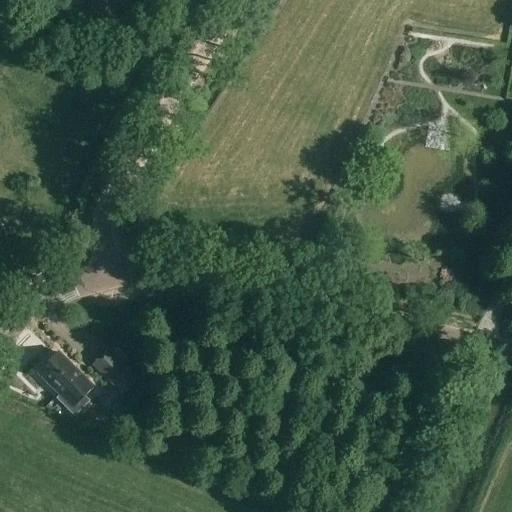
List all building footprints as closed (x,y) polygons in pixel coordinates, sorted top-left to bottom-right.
[(511,0),(505,0),(496,68),(511,70),(511,0)] [(117,347),(112,352),(121,361),(126,356),(117,347)] [(91,364),(121,393),(137,377),(121,361),(112,352),(108,348),(91,364)] [(58,399),(72,413),(82,403),(80,400),(90,389),(56,353),(36,372),(60,397),(58,399)] [(135,419),(144,429),(153,420),(144,410),(135,419)]
